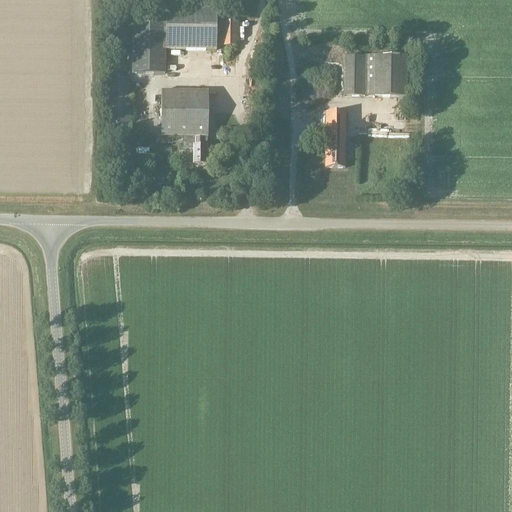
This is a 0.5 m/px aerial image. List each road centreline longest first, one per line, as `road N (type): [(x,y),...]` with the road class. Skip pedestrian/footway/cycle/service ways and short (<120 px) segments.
road 1 (unclassified): [(511,225),(49,220)]
road 2 (unclassified): [(70,511),(49,220)]
